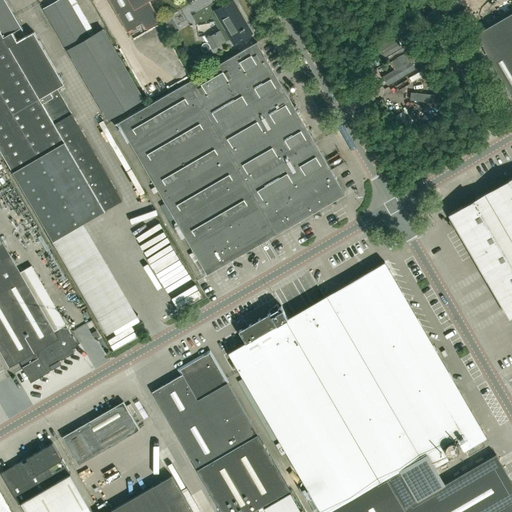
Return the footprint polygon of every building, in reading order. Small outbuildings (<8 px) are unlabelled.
[(17,41),(12,32),(22,26),(6,0),(0,0),(0,147),(54,240),(124,200),(58,87),(64,84),(34,31),(17,41)] [(89,36),(68,0),(59,0),(43,9),(66,49),(108,120),(144,98),(103,28),(89,36)] [(150,0),(149,0),(109,0),(120,19),(150,1),(150,0)] [(217,8),(214,2),(192,14),(198,25),(214,22),(218,30),(205,37),(212,50),(231,39),(234,44),(252,33),(233,0),(223,5),(224,7),(222,9),(220,6),(217,8)] [(150,1),(120,19),(127,31),(142,22),(146,29),(161,20),(150,1)] [(511,12),(476,34),(504,82),(503,82),(511,96),(511,12)] [(405,18),(399,22),(404,30),(411,42),(411,41),(415,47),(419,44),(420,44),(405,18)] [(398,37),(382,46),(386,53),(402,44),(398,37)] [(416,46),(415,47),(411,41),(403,46),(410,58),(423,50),(419,44),(416,46)] [(346,194),(257,42),(188,82),(119,122),(208,274),(346,194)] [(412,60),(389,73),(394,81),(417,68),(412,60)] [(426,96),(435,92),(432,84),(423,88),(426,96)] [(511,177),(449,214),(510,317),(511,316),(511,177)] [(0,236),(0,336),(16,364),(20,361),(32,381),(62,363),(60,360),(74,352),(72,348),(79,344),(67,324),(55,330),(54,329),(52,325),(20,271),(0,236)] [(472,256),(461,260),(466,275),(478,271),(472,256)] [(419,458),(425,467),(433,462),(436,467),(449,459),(441,445),(457,436),(464,450),(487,437),(385,262),(324,297),(418,459),(419,458)] [(326,511),(400,469),(418,459),(324,297),(288,318),(281,306),(274,310),(239,330),(246,342),(229,352),(245,379),(239,382),(248,398),(254,395),(321,511),(326,511)] [(222,511),(250,511),(290,490),(258,434),(210,351),(179,369),(182,374),(152,391),(198,469),(222,511)] [(79,464),(140,429),(124,401),(63,436),(79,464)] [(27,511),(111,511),(108,511),(93,511),(87,500),(53,442),(1,473),(19,504),(22,502),(27,511)] [(511,511),(511,481),(496,454),(418,499),(400,469),(326,511),(511,511)] [(193,511),(172,476),(111,511),(193,511)] [(0,511),(13,511),(0,489),(0,511)] [(266,511),(299,511),(300,511),(290,494),(265,509),(266,511)]
